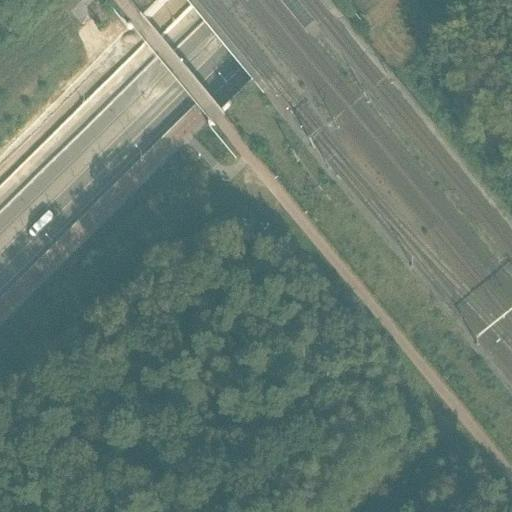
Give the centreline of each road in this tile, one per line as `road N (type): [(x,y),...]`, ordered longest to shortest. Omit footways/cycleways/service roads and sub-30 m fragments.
road 1 (secondary): [(0,274),(281,0)]
road 2 (secondary): [(217,0),(0,216)]
